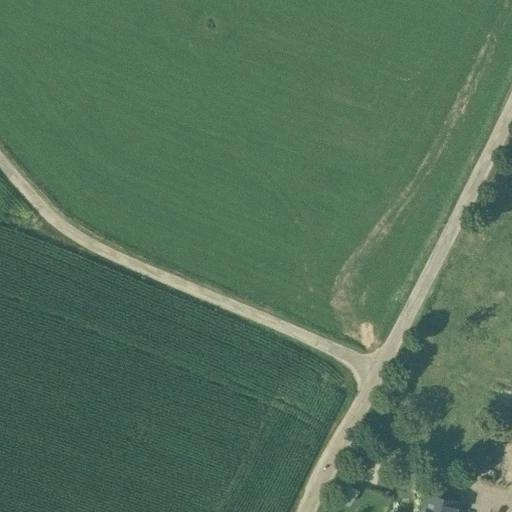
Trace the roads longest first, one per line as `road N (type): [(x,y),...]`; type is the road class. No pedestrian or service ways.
road 1 (unclassified): [(379,374),(87,240),(51,218),(0,166)]
road 2 (unclassified): [(511,105),(379,374)]
road 3 (unclassified): [(379,374),(307,511)]
